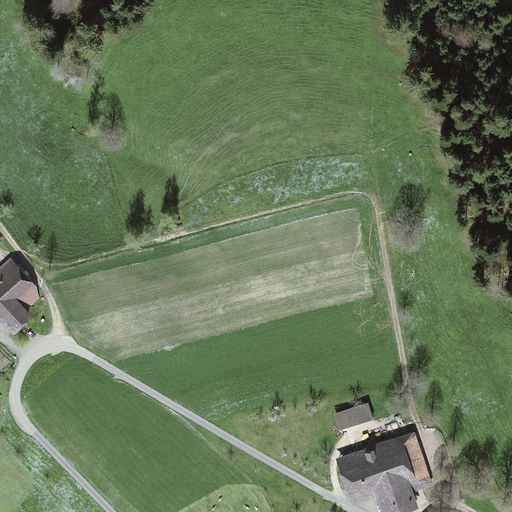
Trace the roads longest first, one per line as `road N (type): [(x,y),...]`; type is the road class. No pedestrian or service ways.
road 1 (track): [(61,346),(357,511)]
road 2 (track): [(336,500),(337,445),(355,430),(399,419),(421,425),(437,445),(436,494),(418,511)]
road 3 (track): [(109,511),(18,415),(25,362),(61,346)]
